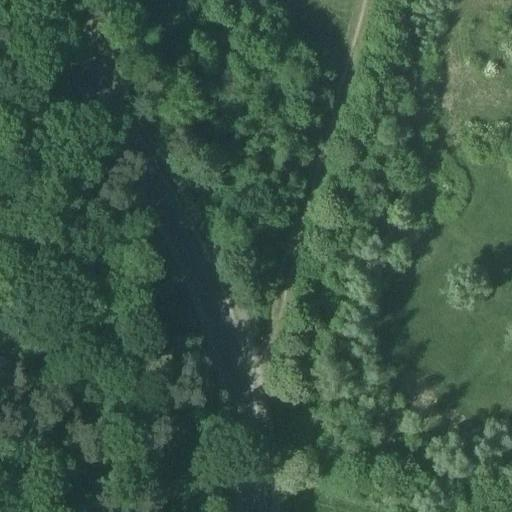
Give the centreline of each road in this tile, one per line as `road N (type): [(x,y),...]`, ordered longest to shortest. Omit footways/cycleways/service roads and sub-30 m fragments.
road 1 (tertiary): [(45,0),(217,308),(244,406),(253,511)]
road 2 (track): [(364,0),(244,406)]
